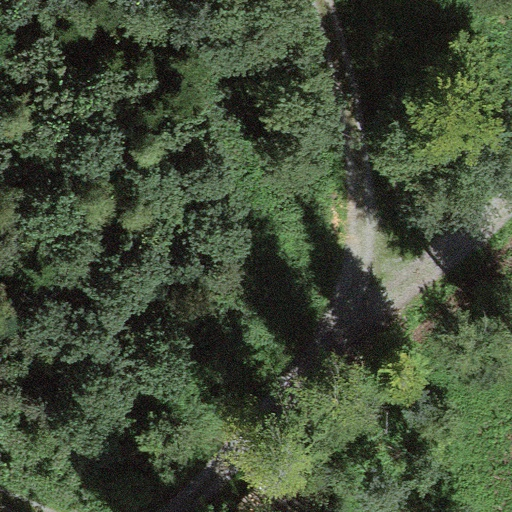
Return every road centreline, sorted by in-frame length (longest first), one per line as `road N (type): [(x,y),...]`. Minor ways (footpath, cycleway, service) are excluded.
road 1 (track): [(324,0),(360,99),(362,184),(342,317),(181,511)]
road 2 (track): [(511,181),(342,317)]
